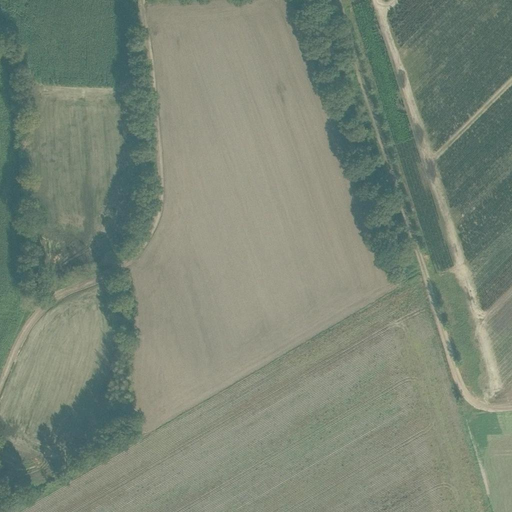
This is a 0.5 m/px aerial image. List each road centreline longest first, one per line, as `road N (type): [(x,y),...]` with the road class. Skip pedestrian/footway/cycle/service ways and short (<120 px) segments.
road 1 (track): [(336,0),(462,392),(482,406),(511,408)]
road 2 (track): [(152,0),(160,162),(137,239),(22,318),(0,368)]
